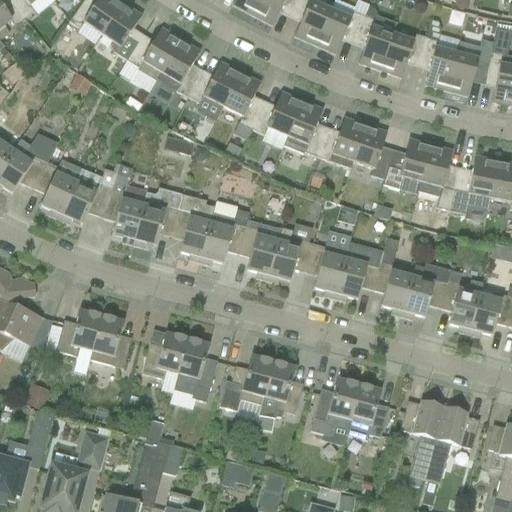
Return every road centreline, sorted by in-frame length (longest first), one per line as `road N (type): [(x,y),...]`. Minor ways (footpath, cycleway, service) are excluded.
road 1 (residential): [(0,233),(132,284),(511,385)]
road 2 (residential): [(511,137),(334,84),(229,38),(167,0)]
